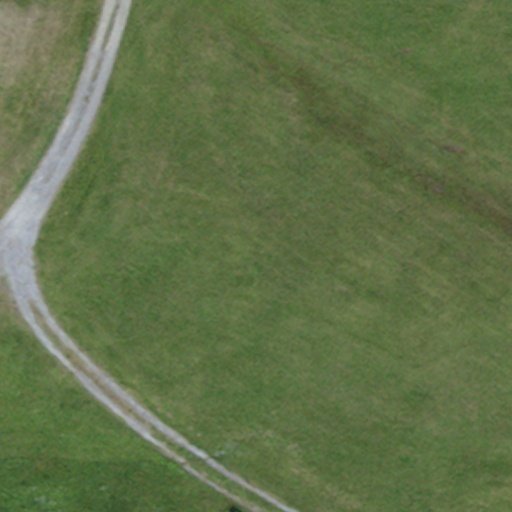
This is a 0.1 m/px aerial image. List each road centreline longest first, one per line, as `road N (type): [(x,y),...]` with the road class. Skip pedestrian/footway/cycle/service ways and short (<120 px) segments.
road 1 (track): [(269,511),(153,430),(59,345),(8,239)]
road 2 (track): [(116,0),(54,161),(0,246)]
